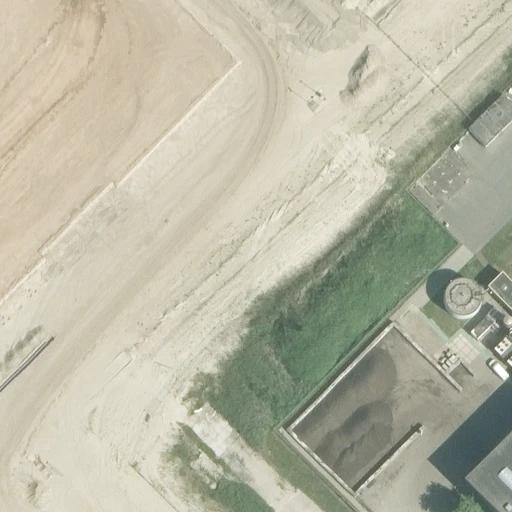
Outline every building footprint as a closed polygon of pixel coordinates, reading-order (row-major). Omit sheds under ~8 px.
[(187,0),(0,0),(0,330),(259,71),(187,0)] [(487,290),(511,314),(511,285),(502,275),(487,290)] [(476,289),(474,286),(471,285),(468,283),(465,283),(462,282),(459,283),(455,283),(453,285),(450,287),(448,288),(446,291),(444,294),(443,298),(443,301),(443,305),(444,308),(446,312),(448,314),(450,316),(452,318),(455,319),(458,320),(462,321),(465,320),(469,319),(472,318),(474,316),(476,314),(478,311),(480,308),(481,305),(481,301),(481,298),(480,294),(478,291),(476,289)] [(511,366),(511,342),(500,354),(511,366)] [(511,511),(511,438),(464,487),(488,511),(511,511)]
